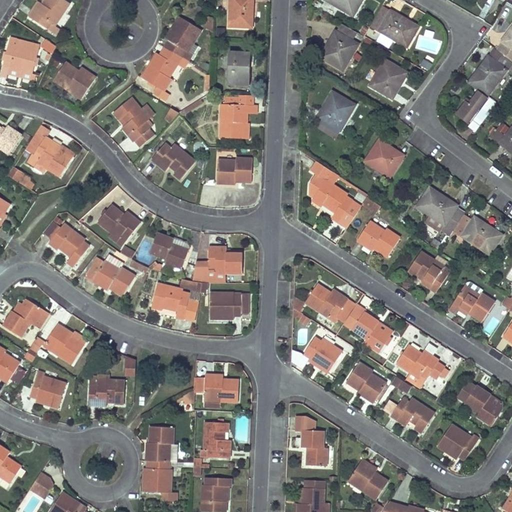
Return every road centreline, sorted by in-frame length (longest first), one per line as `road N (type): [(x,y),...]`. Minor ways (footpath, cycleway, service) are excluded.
road 1 (residential): [(272,227),(211,223),(153,202),(79,129),(0,99)]
road 2 (residential): [(511,435),(484,477),(447,481),(300,386),(267,380)]
road 3 (residential): [(267,353),(154,334),(45,272),(26,268),(0,285)]
road 4 (residential): [(511,378),(272,227)]
road 5 (residential): [(428,0),(465,32),(426,96),(429,125),(511,189)]
road 6 (residential): [(280,0),(272,227)]
road 7 (residential): [(74,449),(73,477),(85,491),(119,489),(131,471),(120,440),(106,434),(79,442)]
road 8 (residential): [(97,0),(97,38),(123,55),(149,39),(151,23),(137,0)]
road 9 (residential): [(267,380),(260,511)]
road 10 (residential): [(272,227),(267,353)]
